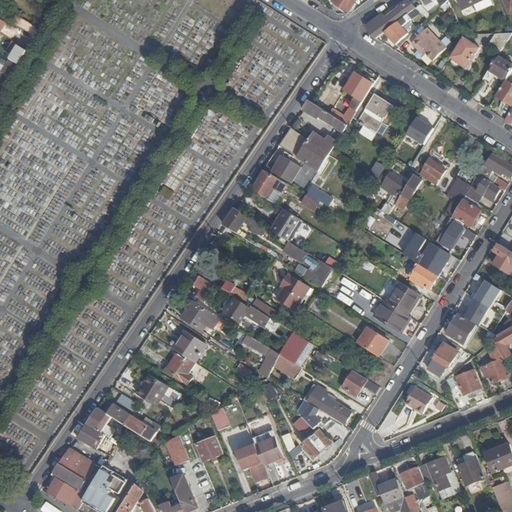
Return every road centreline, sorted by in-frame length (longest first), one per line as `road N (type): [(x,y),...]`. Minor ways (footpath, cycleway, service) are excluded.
road 1 (residential): [(17,510),(341,36)]
road 2 (residential): [(356,449),(511,202)]
road 3 (residential): [(341,36),(511,142)]
road 4 (residential): [(511,403),(383,455),(356,449)]
road 5 (residential): [(356,449),(342,475),(254,511)]
